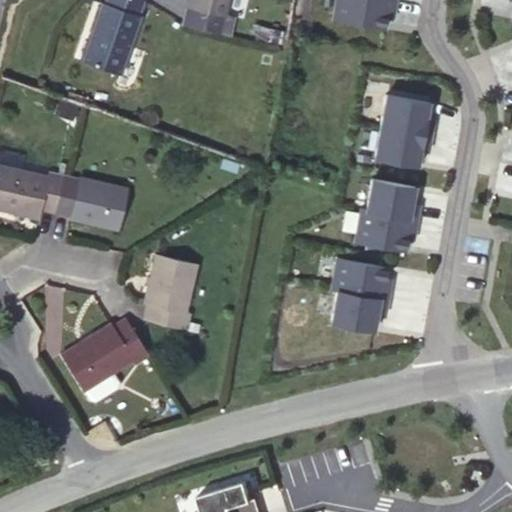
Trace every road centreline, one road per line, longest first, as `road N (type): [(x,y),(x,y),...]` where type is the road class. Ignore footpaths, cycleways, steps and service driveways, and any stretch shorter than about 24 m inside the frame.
road 1 (residential): [(450,380),(440,328),(474,122),(467,90),(437,39),(437,0)]
road 2 (residential): [(450,380),(282,413),(92,474)]
road 3 (residential): [(511,476),(465,511),(383,504),(340,482)]
road 4 (residential): [(0,331),(92,474)]
